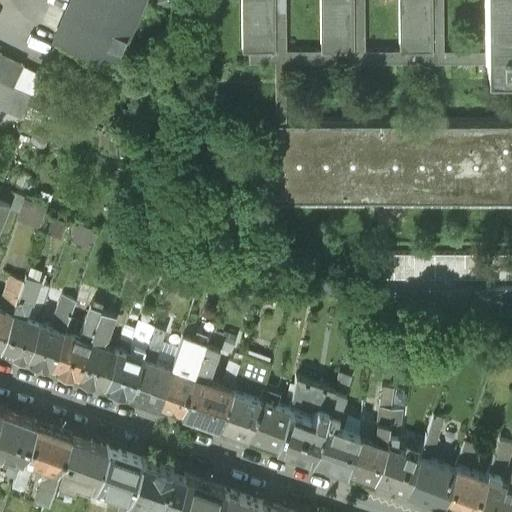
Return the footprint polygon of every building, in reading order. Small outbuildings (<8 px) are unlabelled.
[(68,0),(52,38),(113,63),(125,35),(140,0),(68,0)] [(276,0),(232,0),(233,44),(278,43),(276,0)] [(389,0),(390,43),(359,43),(358,0),(310,0),(311,53),(426,52),(425,0),(389,0)] [(511,0),(446,0),(447,56),(511,55),(511,0)] [(0,52),(0,76),(4,79),(13,83),(23,63),(0,52)] [(0,76),(0,104),(22,115),(33,91),(4,79),(0,76)] [(257,117),(257,194),(511,194),(511,96),(508,96),(508,117),(257,117)] [(0,219),(14,188),(0,181),(0,219)] [(49,203),(23,192),(16,216),(41,226),(49,203)] [(511,272),(511,248),(373,249),(373,286),(479,286),(479,293),(511,292),(511,282),(489,283),(489,273),(511,272)] [(179,268),(175,281),(193,285),(196,271),(179,268)] [(1,306),(0,305),(0,341),(18,292),(23,276),(10,271),(1,298),(1,306)] [(38,281),(23,276),(18,292),(29,296),(29,297),(30,297),(38,281)] [(339,280),(318,278),(316,289),(337,293),(339,280)] [(295,295),(282,291),(276,307),(289,311),(295,295)] [(33,317),(21,313),(24,309),(29,297),(29,296),(18,292),(0,341),(0,344),(25,353),(37,318),(33,317)] [(89,336),(76,371),(102,380),(115,344),(101,339),(107,333),(115,309),(100,304),(89,336)] [(42,320),(37,318),(25,353),(50,362),(63,327),(64,323),(69,309),(56,305),(52,315),(53,324),(42,320)] [(152,320),(139,315),(133,332),(146,337),(152,320)] [(146,337),(145,342),(158,346),(165,325),(152,320),(146,337)] [(67,328),(63,327),(50,362),(76,371),(89,336),(67,328)] [(169,364),(157,400),(180,408),(193,372),(205,340),(181,331),(169,364)] [(140,353),(115,344),(102,380),(127,389),(140,353)] [(169,364),(140,353),(127,389),(157,400),(169,364)] [(271,362),(242,353),(231,386),(217,421),(246,431),(259,396),(271,362)] [(231,386),(193,372),(180,408),(217,421),(231,386)] [(333,388),(295,376),(290,396),(316,404),(316,403),(327,407),(332,394),(333,388)] [(287,406),(259,396),(246,431),(276,441),(287,406)] [(312,415),(287,406),(276,441),(310,453),(326,410),(327,407),(316,403),(316,404),(312,415)] [(377,439),(357,431),(345,466),(374,476),(385,442),(386,434),(389,407),(378,405),(375,429),(377,439)] [(399,408),(389,407),(386,434),(396,435),(399,408)] [(35,420),(1,408),(0,411),(0,454),(1,451),(22,458),(35,420)] [(337,414),(326,410),(310,453),(341,464),(353,430),(334,423),(337,414)] [(71,433),(35,420),(22,458),(50,468),(49,472),(41,475),(35,495),(48,499),(54,481),(71,433)] [(353,430),(341,464),(345,466),(357,431),(353,430)] [(426,433),(420,453),(427,455),(432,451),(437,432),(432,430),(431,434),(426,433)] [(106,446),(71,433),(54,481),(70,487),(74,477),(93,484),(106,446)] [(396,435),(386,434),(385,442),(395,445),(396,435)] [(476,439),(464,435),(458,452),(470,456),(476,439)] [(497,436),(490,458),(504,463),(511,441),(497,436)] [(395,445),(385,442),(374,476),(408,488),(420,453),(395,445)] [(140,458),(106,446),(93,484),(93,485),(111,491),(112,488),(122,491),(119,499),(125,502),(140,458)] [(427,455),(420,453),(408,488),(437,498),(449,463),(427,455)] [(140,458),(125,502),(139,506),(140,502),(149,505),(150,502),(160,505),(173,469),(140,458)] [(484,474),(454,464),(441,500),(452,503),(452,504),(461,507),(472,510),(484,474)] [(18,471),(8,467),(6,474),(15,477),(18,471)] [(499,472),(486,468),(484,474),(472,510),(476,511),(505,511),(511,492),(511,481),(497,476),(499,472)] [(186,474),(173,469),(160,505),(173,510),(186,474)] [(223,487),(186,473),(186,474),(173,510),(172,511),(214,511),(223,487)] [(70,487),(54,481),(51,490),(67,496),(70,487)] [(257,511),(261,500),(223,487),(214,511),(257,511)] [(261,500),(257,511),(270,511),(273,504),(261,500)]
